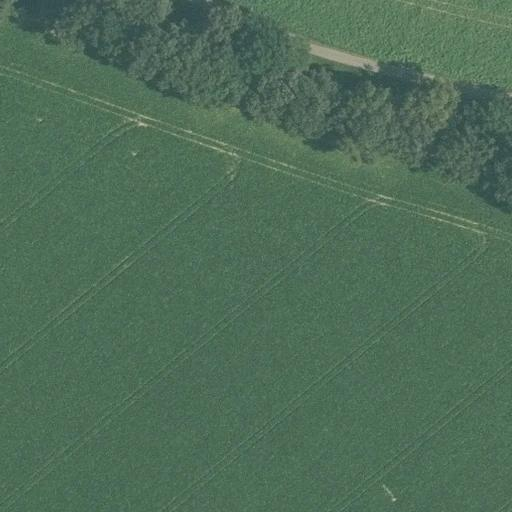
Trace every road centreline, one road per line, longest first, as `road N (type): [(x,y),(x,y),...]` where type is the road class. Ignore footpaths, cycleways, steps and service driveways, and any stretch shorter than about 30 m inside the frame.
road 1 (residential): [(511,145),(365,106),(191,46),(88,0)]
road 2 (track): [(203,0),(370,66),(511,98)]
